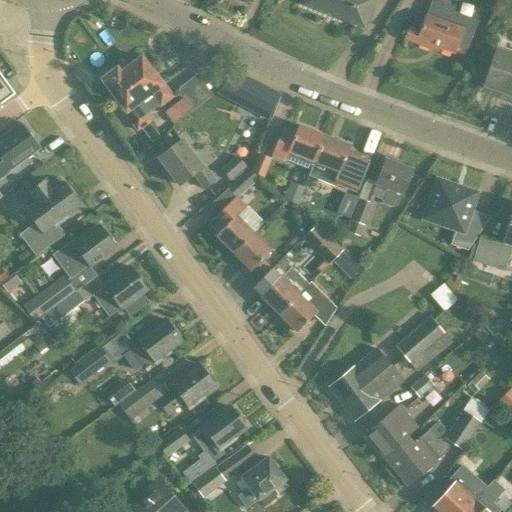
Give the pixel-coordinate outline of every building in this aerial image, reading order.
[(305,0),(303,5),(332,16),(334,11),(341,13),(340,16),(360,24),(368,0),(305,0)] [(454,54),(456,48),(466,52),(477,20),(453,11),(455,6),(438,0),(431,0),(426,16),(420,32),(408,28),(404,40),(430,50),(431,46),(454,54)] [(498,90),(511,95),(511,93),(511,57),(496,52),(484,87),(498,92),(498,90)] [(116,68),(115,69),(138,99),(150,91),(159,104),(173,95),(156,72),(153,75),(141,58),(120,73),(116,68)] [(101,79),(116,99),(114,101),(135,130),(148,120),(135,102),(138,99),(115,69),(101,79)] [(198,73),(180,86),(194,106),(212,93),(198,73)] [(235,73),(219,90),(250,106),(260,86),(235,73)] [(0,103),(12,94),(0,77),(0,103)] [(192,110),(183,98),(164,114),(173,125),(192,110)] [(148,122),(140,128),(150,142),(158,136),(148,122)] [(0,177),(10,170),(9,169),(38,148),(21,124),(0,139),(0,177)] [(313,163),(312,162),(322,136),(296,126),(292,136),(279,131),(270,154),(284,160),(311,170),(313,163)] [(345,156),(349,147),(322,136),(312,162),(313,163),(311,170),(309,174),(321,179),(326,168),(338,172),(335,180),(347,184),(357,161),(345,156)] [(179,185),(193,174),(204,189),(215,181),(205,167),(203,168),(183,140),(159,157),(179,185)] [(263,178),(270,159),(258,154),(250,173),(263,178)] [(230,181),(246,167),(237,157),(221,170),(230,181)] [(396,206),(401,194),(402,194),(411,169),(384,160),(371,196),(380,200),(382,205),(391,208),(396,206)] [(238,198),(257,181),(247,170),(227,188),(234,197),(237,199),(238,198)] [(8,174),(0,180),(0,190),(1,192),(14,183),(8,174)] [(477,193),(436,179),(422,220),(463,234),(477,193)] [(66,214),(81,203),(65,181),(53,190),(46,180),(31,191),(38,201),(24,210),(34,224),(19,235),(35,256),(63,235),(57,226),(68,218),(66,214)] [(295,203),(302,187),(289,182),(283,199),(295,203)] [(352,214),(358,197),(345,193),(339,209),(352,214)] [(237,199),(234,197),(224,207),(233,216),(235,214),(237,216),(247,207),(238,198),(237,199)] [(364,226),(373,205),(360,199),(351,221),(364,226)] [(215,234),(233,252),(253,232),(237,216),(235,214),(233,216),(224,207),(208,223),(217,232),(215,234)] [(511,245),(511,211),(501,245),(489,241),(482,264),(504,271),(511,245)] [(316,225),(302,239),(312,248),(315,245),(323,247),(330,240),(316,225)] [(90,265),(115,246),(100,226),(76,243),(73,240),(54,254),(71,276),(89,263),(90,265)] [(270,249),(253,232),(233,252),(250,269),(252,268),(261,259),(270,249)] [(333,262),(353,278),(362,267),(342,251),(333,262)] [(261,259),(252,268),(250,269),(250,270),(259,279),(269,268),(261,259)] [(108,316),(121,306),(129,317),(148,303),(140,292),(146,288),(130,266),(92,294),(108,316)] [(268,288),(278,277),(269,268),(259,279),(268,288)] [(260,295),(279,313),(298,294),(279,276),(278,277),(268,288),(260,295)] [(33,322),(74,292),(66,281),(25,311),(33,322)] [(444,308),(458,297),(445,282),(431,294),(444,308)] [(55,323),(83,302),(76,292),(48,312),(55,323)] [(314,311),(298,294),(279,313),(295,330),(314,311)] [(409,365),(444,335),(430,317),(395,347),(409,365)] [(138,339),(141,342),(124,355),(135,369),(151,356),(156,363),(170,352),(168,349),(181,339),(173,329),(175,326),(171,320),(168,322),(165,318),(138,339)] [(68,372),(72,377),(78,385),(110,361),(100,349),(99,347),(68,372)] [(355,418),(402,380),(376,348),(329,386),(355,418)] [(170,391),(157,400),(160,404),(161,405),(168,414),(185,401),(189,407),(204,396),(202,394),(214,384),(206,374),(208,371),(205,366),(202,368),(199,364),(172,384),(174,387),(171,390),(170,391)] [(419,399),(433,387),(424,376),(410,388),(419,399)] [(511,412),(511,410),(511,387),(511,386),(499,400),(511,412)] [(154,409),(139,391),(119,406),(134,425),(154,409)] [(465,409),(478,417),(484,408),(472,399),(465,409)] [(407,441),(408,440),(405,436),(416,427),(399,405),(365,432),(386,458),(407,441)] [(232,436),(244,427),(237,417),(238,412),(236,410),(231,409),(230,406),(192,434),(205,451),(212,461),(223,453),(220,450),(235,439),(232,436)] [(428,430),(422,435),(440,457),(446,452),(451,442),(463,450),(467,443),(467,442),(480,422),(462,411),(444,439),(436,440),(428,430)] [(166,457),(187,441),(178,429),(157,445),(166,457)] [(411,444),(408,440),(407,441),(386,458),(406,484),(440,457),(422,435),(411,444)] [(216,466),(226,479),(247,465),(237,451),(216,466)] [(275,462),(270,461),(267,457),(241,477),(249,487),(238,496),(246,507),(259,498),(265,506),(276,498),(270,490),(284,480),(276,470),(277,464),(275,462)] [(185,511),(173,497),(157,479),(139,494),(143,498),(127,511),(121,511),(115,505),(106,511),(185,511)] [(478,497),(475,500),(463,511),(496,511),(499,509),(491,502),(503,489),(494,480),(489,485),(478,497)] [(463,511),(475,500),(455,482),(433,507),(434,508),(432,511),(463,511)]
